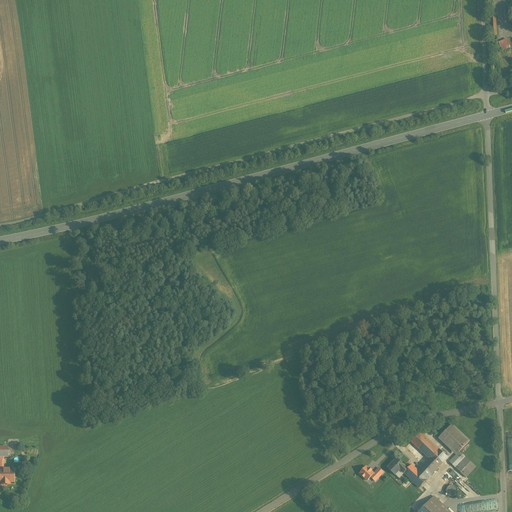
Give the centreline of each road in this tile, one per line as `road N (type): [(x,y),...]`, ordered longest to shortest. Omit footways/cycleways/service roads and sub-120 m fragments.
road 1 (track): [(485,95),(0,224)]
road 2 (primary): [(486,115),(0,240)]
road 3 (unclassified): [(486,115),(499,402)]
road 4 (tertiary): [(262,511),(408,423),(499,402)]
